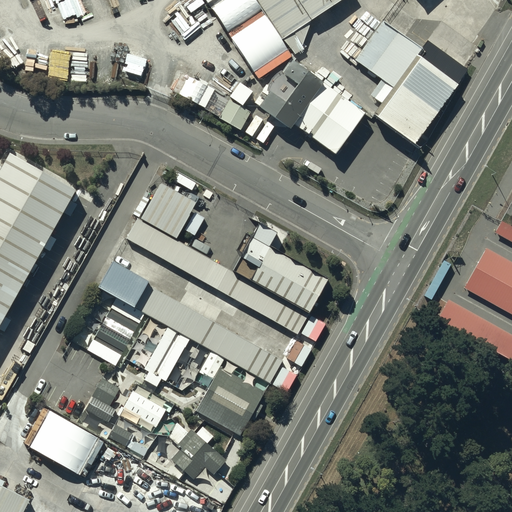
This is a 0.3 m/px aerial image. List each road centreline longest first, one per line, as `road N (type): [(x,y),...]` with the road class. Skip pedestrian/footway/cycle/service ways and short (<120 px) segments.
road 1 (residential): [(403,264),(137,121),(41,120),(0,108)]
road 2 (trunk): [(263,511),(403,264)]
road 3 (trunk): [(403,264),(511,73)]
